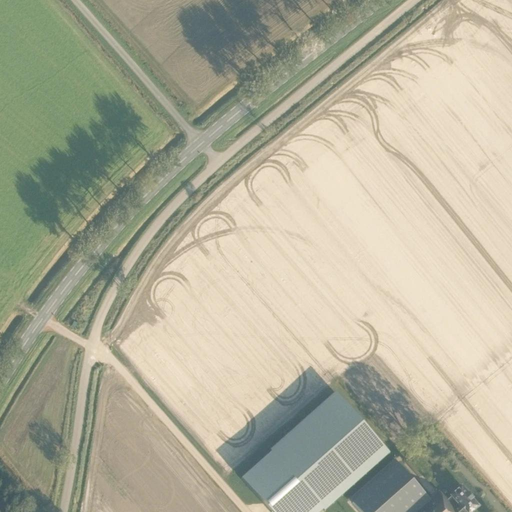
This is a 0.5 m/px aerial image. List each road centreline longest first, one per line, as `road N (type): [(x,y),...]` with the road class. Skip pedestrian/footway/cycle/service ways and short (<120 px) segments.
road 1 (unclassified): [(61,511),(89,347),(142,245),(218,163),(415,0)]
road 2 (primary): [(0,384),(41,318),(163,177),(381,0)]
